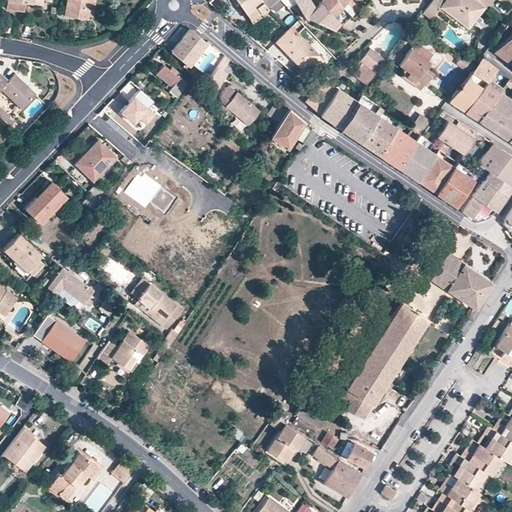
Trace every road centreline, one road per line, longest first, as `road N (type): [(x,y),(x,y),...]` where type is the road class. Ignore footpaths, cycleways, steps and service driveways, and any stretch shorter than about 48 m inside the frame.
road 1 (residential): [(183,10),(319,125),(469,225),(494,231)]
road 2 (residential): [(354,511),(507,276)]
road 3 (residential): [(0,359),(115,431),(204,511)]
road 4 (residential): [(84,108),(136,154),(156,157),(229,207)]
road 5 (residential): [(0,195),(84,108)]
